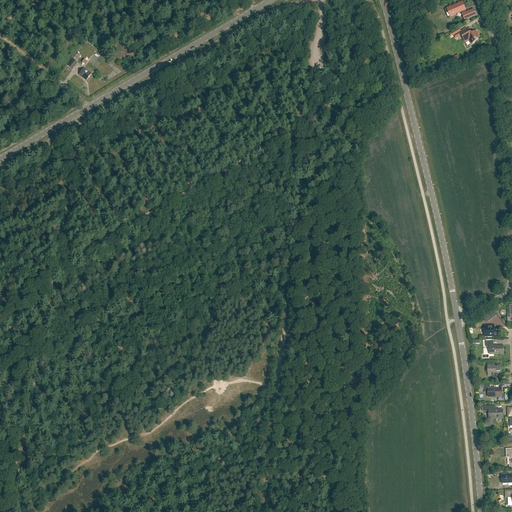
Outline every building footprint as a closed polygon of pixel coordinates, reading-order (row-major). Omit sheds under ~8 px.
[(449,8),(445,9),(446,13),(449,12),(451,16),(461,12),(464,20),(471,18),(469,11),(466,12),(465,9),(467,8),(464,1),(462,3),(458,1),(457,4),(454,3),(453,6),(450,5),(449,8)] [(468,40),(470,40),(472,43),(471,44),(477,41),(476,40),(480,37),(476,31),(471,33),(470,33),(467,28),(454,35),(456,39),(462,36),(466,42),(465,41),(468,40)] [(86,58),(92,49),(87,46),(81,56),(86,58)] [(72,69),(78,63),(73,59),(68,66),(72,69)] [(86,81),(91,74),(84,68),(79,75),(86,81)] [(495,325),(484,326),(485,337),(499,336),(499,332),(495,332),(495,327),(495,325)] [(494,346),(493,341),(486,341),(486,347),(489,347),(490,350),(490,355),(504,354),(503,345),(494,346)] [(500,366),(500,365),(488,365),(488,376),(502,376),(502,372),(500,372),(500,371),(504,371),(504,366),(500,366)] [(490,388),(490,385),(484,385),(484,392),(488,392),(488,398),(502,397),(502,388),(490,388)] [(493,410),(493,406),(484,406),(484,411),(489,411),(489,419),(503,418),(503,409),(493,410)] [(511,471),(509,471),(509,474),(502,474),(502,483),(511,483),(511,471)]
